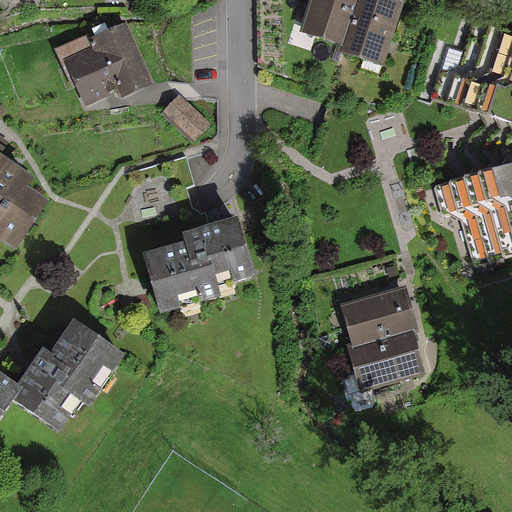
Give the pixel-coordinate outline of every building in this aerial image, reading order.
[(357,0),(316,0),(307,28),(344,41),(357,0)] [(398,5),(384,0),(357,0),(344,41),(341,49),(379,61),(398,5)] [(489,28),(469,22),(444,100),(464,106),(489,28)] [(151,81),(126,25),(92,40),(95,47),(66,61),(84,100),(120,84),(124,93),(151,81)] [(509,34),(489,28),(464,106),(484,113),(509,34)] [(511,96),(511,35),(509,34),(484,113),(505,119),(511,96)] [(210,127),(179,100),(163,118),(194,145),(210,127)] [(0,234),(15,244),(45,198),(29,187),(34,180),(0,157),(0,152),(3,148),(0,145),(0,234)] [(491,172),(511,244),(511,171),(511,166),(491,172)] [(471,178),(495,257),(511,252),(511,244),(491,172),(471,178)] [(452,184),(475,263),(495,257),(471,178),(452,184)] [(250,272),(236,220),(185,234),(188,243),(147,255),(162,307),(217,292),(214,283),(250,272)] [(409,292),(344,310),(355,349),(413,333),(420,332),(409,292)] [(43,352),(19,387),(14,394),(60,425),(80,395),(86,399),(117,354),(73,324),(50,357),(43,352)] [(425,373),(413,333),(355,349),(349,351),(360,391),(425,373)] [(0,414),(14,394),(19,387),(0,373),(0,414)]
